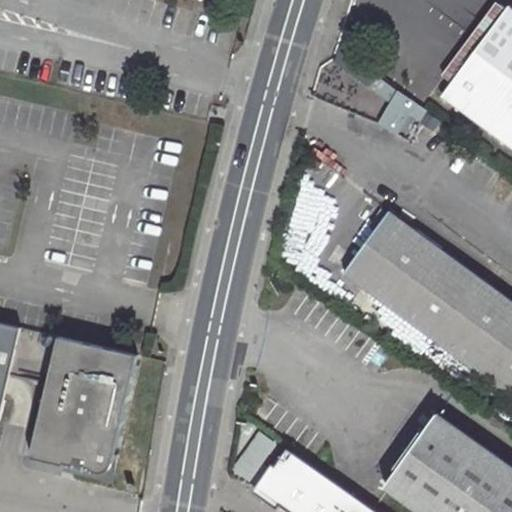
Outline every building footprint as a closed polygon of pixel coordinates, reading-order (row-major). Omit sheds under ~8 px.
[(439,97),(511,150),(511,9),(507,6),(439,97)] [(341,275),(511,399),(511,299),(390,210),(341,275)] [(0,445),(1,446),(33,329),(0,321),(0,445)] [(142,354),(63,334),(32,455),(111,475),(142,354)] [(383,487),(417,511),(511,511),(511,466),(437,413),(383,487)] [(372,511),(275,446),(249,482),(290,511),(372,511)]
